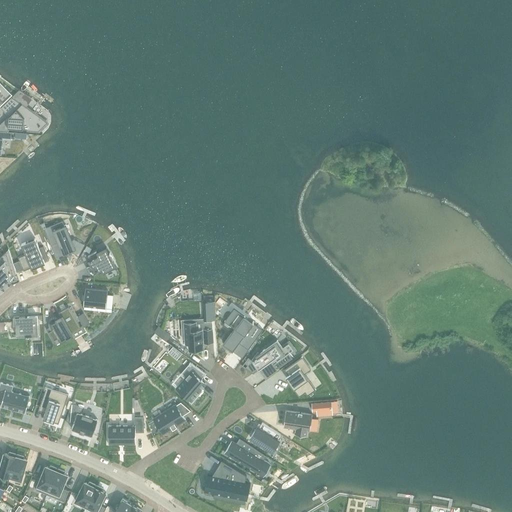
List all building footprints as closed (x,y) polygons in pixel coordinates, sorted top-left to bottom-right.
[(0,95),(5,101),(11,95),(1,85),(0,85),(0,95)] [(33,129),(42,119),(26,108),(17,101),(12,96),(0,108),(8,117),(7,127),(28,129),(31,127),(33,129)] [(3,138),(11,139),(11,132),(0,131),(0,154),(1,155),(3,138)] [(56,257),(76,249),(66,224),(53,230),(58,242),(51,244),(56,257)] [(25,253),(18,256),(24,270),(49,260),(43,245),(39,247),(35,238),(21,244),(25,253)] [(90,266),(87,267),(87,269),(91,276),(103,270),(104,271),(115,265),(116,267),(117,267),(112,259),(113,259),(110,252),(109,253),(106,246),(96,251),(88,256),(90,260),(87,261),(90,266)] [(0,276),(6,282),(15,273),(16,274),(16,273),(9,249),(8,249),(8,251),(0,258),(0,276)] [(81,309),(104,312),(105,293),(83,291),(81,309)] [(203,301),(204,320),(216,320),(215,301),(203,301)] [(49,321),(48,323),(48,325),(49,327),(51,330),(49,331),(54,340),(69,331),(70,333),(81,327),(69,306),(58,312),(61,317),(59,319),(57,318),(55,317),(53,317),(51,318),(50,319),(49,321)] [(232,331),(223,343),(233,350),(239,342),(248,349),(263,329),(234,308),(222,324),(232,331)] [(83,312),(77,316),(84,327),(89,323),(83,312)] [(19,316),(13,316),(14,321),(14,324),(16,324),(16,336),(26,335),(26,336),(32,336),(32,335),(38,335),(37,315),(25,315),(19,316)] [(213,342),(212,321),(184,323),(185,330),(182,331),(183,338),(185,338),(185,344),(189,343),(189,349),(204,348),(203,342),(213,342)] [(279,350),(274,343),(260,352),(258,350),(251,359),(248,357),(244,362),(247,365),(245,367),(241,363),(240,364),(253,373),(274,358),(276,361),(273,363),(277,369),(294,356),(291,351),(293,350),(288,343),(279,350)] [(311,369),(302,356),(284,369),(292,380),(290,381),(300,396),(305,392),(307,395),(315,389),(304,373),(311,369)] [(183,395),(191,403),(198,396),(196,394),(206,383),(201,379),(206,374),(190,362),(180,374),(185,378),(176,387),(184,394),(183,395)] [(12,391),(13,385),(0,382),(0,383),(0,400),(2,401),(0,406),(1,406),(25,412),(24,412),(25,413),(30,396),(29,396),(12,391)] [(59,422),(68,394),(53,388),(52,391),(45,389),(39,407),(46,410),(43,418),(49,420),(49,419),(59,422)] [(313,411),(317,410),(317,415),(332,414),(331,401),(312,403),(313,411)] [(190,410),(181,402),(176,405),(176,404),(154,418),(163,434),(185,420),(183,415),(190,410)] [(70,408),(66,420),(73,423),(71,429),(92,436),(98,419),(80,414),(82,407),(72,403),(70,408)] [(286,410),(283,426),(296,428),(295,434),(306,435),(307,430),(310,430),(310,429),(316,430),(318,419),(312,418),(312,414),(286,410)] [(109,425),(108,425),(108,444),(109,444),(109,443),(135,443),(135,444),(135,431),(143,431),(143,417),(135,417),(135,425),(109,425)] [(250,437),(260,444),(263,446),(264,446),(272,451),(279,440),(277,439),(281,434),(262,422),(259,427),(257,426),(250,437)] [(224,451),(224,452),(258,473),(258,472),(257,471),(260,467),(266,470),(270,464),(264,460),(267,455),(239,437),(239,438),(243,440),(240,445),(232,440),(225,452),(224,451)] [(0,467),(0,473),(10,476),(16,454),(9,452),(8,454),(4,453),(0,467)] [(16,454),(10,476),(12,477),(11,482),(20,484),(27,460),(23,458),(24,456),(16,454)] [(207,474),(204,491),(242,499),(245,482),(242,481),(246,475),(221,460),(212,475),(207,474)] [(36,490),(47,494),(57,468),(50,465),(49,468),(45,466),(36,490)] [(57,468),(47,494),(64,501),(70,488),(63,486),(67,475),(64,473),(64,471),(57,468)] [(75,501),(86,506),(96,485),(89,482),(88,484),(84,482),(75,501)] [(96,485),(86,506),(96,511),(95,511),(103,511),(106,507),(100,504),(106,492),(102,490),(103,488),(96,485)] [(106,507),(103,511),(127,511),(132,504),(122,498),(116,510),(108,505),(106,507)]
